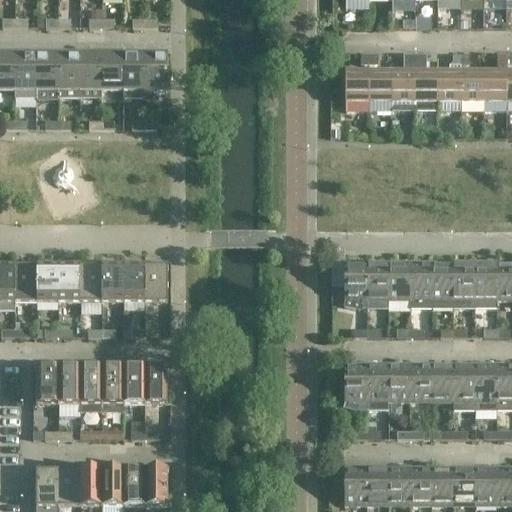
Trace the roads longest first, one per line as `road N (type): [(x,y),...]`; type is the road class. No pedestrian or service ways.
road 1 (unknown): [(511,353),(302,353)]
road 2 (unknown): [(0,449),(179,448)]
